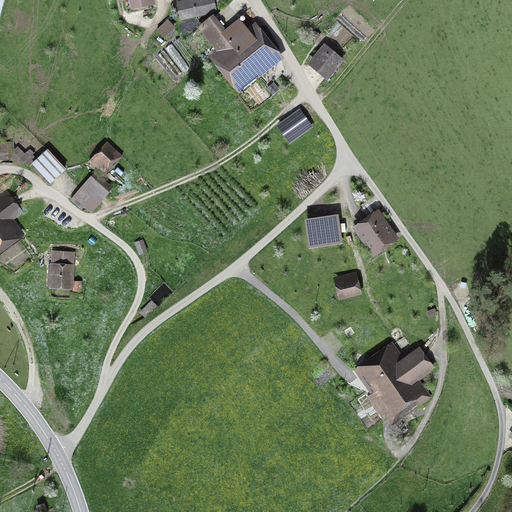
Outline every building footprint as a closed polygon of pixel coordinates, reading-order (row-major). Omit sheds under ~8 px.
[(127,0),(129,10),(153,5),(152,0),(127,0)] [(214,0),(191,0),(174,3),(178,22),(217,15),(214,0)] [(206,61),(232,98),(282,62),(256,26),(245,33),(237,22),(223,32),(213,18),(195,31),(213,56),(206,61)] [(171,31),(165,24),(155,35),(161,41),(171,31)] [(342,63),(323,47),(306,67),(326,84),(342,63)] [(311,133),(299,113),(276,127),(287,147),(311,133)] [(12,144),(0,144),(0,164),(14,163),(12,144)] [(121,159),(106,144),(86,166),(101,180),(121,159)] [(62,171),(46,154),(31,168),(47,185),(62,171)] [(34,160),(28,155),(20,165),(26,170),(34,160)] [(112,192),(92,176),(71,201),(91,218),(112,192)] [(0,252),(22,236),(13,223),(23,216),(7,193),(0,197),(0,252)] [(376,211),(353,227),(371,254),(395,238),(376,211)] [(335,221),(309,222),(310,245),(336,243),(335,221)] [(147,252),(143,241),(135,243),(138,255),(147,252)] [(71,290),(74,256),(50,254),(47,288),(71,290)] [(354,274),(332,279),(338,302),(360,296),(354,274)] [(156,307),(151,302),(142,312),(146,317),(156,307)] [(417,349),(402,359),(392,344),(353,371),(390,426),(429,399),(419,384),(433,374),(417,349)]
